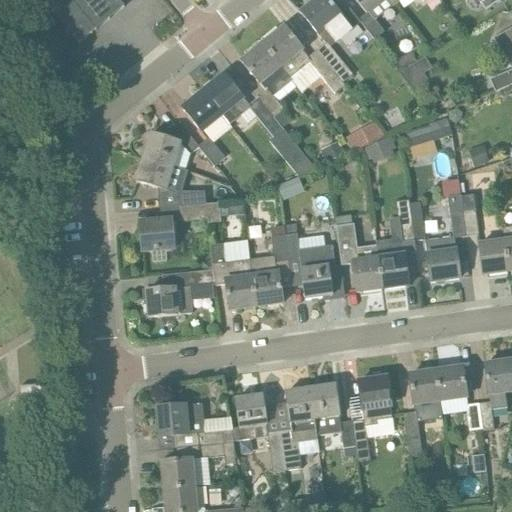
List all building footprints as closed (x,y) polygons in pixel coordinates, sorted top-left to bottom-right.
[(117,0),(42,0),(79,45),(107,22),(124,8),(117,0)] [(326,45),(317,52),(343,84),(353,76),(330,48),(360,23),(359,21),(350,10),(341,17),(327,0),(318,0),(301,14),(326,45)] [(354,0),(367,15),(359,21),(360,23),(374,41),(385,33),(369,13),(384,0),(354,0)] [(441,4),(438,0),(425,0),(423,2),(431,12),(441,4)] [(284,28),(263,45),(292,82),(302,94),(321,78),(334,95),(344,86),(342,84),(343,84),(317,52),(309,59),(284,28)] [(496,93),(511,85),(511,30),(495,41),(511,69),(511,71),(490,82),(496,93)] [(266,93),(258,100),(274,119),(284,111),(273,98),(292,82),(263,45),(241,62),(266,93)] [(396,59),(401,73),(412,66),(408,55),(396,59)] [(415,91),(429,83),(423,74),(432,69),(425,58),(412,66),(401,73),(400,74),(415,91)] [(203,93),(222,117),(230,126),(250,110),(274,140),(284,132),(274,119),(258,100),(249,107),(224,76),(203,93)] [(201,133),(222,117),(203,93),(182,110),(201,133)] [(410,149),(434,142),(452,137),(447,120),(406,132),(410,149)] [(150,136),(143,159),(184,172),(189,155),(190,156),(199,149),(198,148),(180,124),(169,132),(167,141),(150,136)] [(363,148),(368,162),(371,161),(373,165),(396,157),(395,153),(397,152),(392,138),(363,148)] [(209,139),(198,148),(199,149),(214,167),(225,159),(209,139)] [(339,143),(321,151),(327,163),(344,155),(339,143)] [(490,166),(484,146),(462,153),(469,173),(490,166)] [(160,210),(180,209),(205,206),(204,193),(181,192),(187,173),(184,172),(143,159),(136,183),(158,190),(160,210)] [(297,179),(277,188),(284,203),(304,193),(297,179)] [(461,197),(448,199),(453,239),(454,240),(466,238),(463,213),(461,197)] [(403,243),(377,247),(383,291),(409,287),(403,245),(414,243),(411,220),(409,207),(409,202),(396,204),(397,219),(399,219),(403,243)] [(206,206),(205,206),(180,209),(181,223),(207,220),(220,219),(220,218),(219,208),(219,205),(206,206)] [(409,207),(411,220),(422,219),(420,205),(409,207)] [(243,208),(227,210),(228,218),(244,216),(243,208)] [(228,218),(227,210),(220,210),(220,218),(228,218)] [(476,212),(463,213),(466,238),(479,237),(476,212)] [(335,219),(336,228),(352,226),(351,217),(335,219)] [(174,251),(172,222),(140,224),(142,254),(174,251)] [(296,226),(283,227),(285,238),(297,236),(296,226)] [(377,247),(376,247),(357,250),(354,226),(352,226),(336,228),(341,267),(353,266),(357,294),(383,291),(377,247)] [(271,229),(272,240),(285,238),(283,227),(271,229)] [(511,227),(502,229),(503,243),(505,243),(509,274),(511,273),(511,227)] [(303,286),(306,302),(332,298),(328,269),(337,268),(337,267),(333,267),(331,250),(300,254),(297,236),(285,238),(290,274),(292,287),(303,286)] [(290,274),(285,238),(272,240),(275,258),(250,261),(256,308),(283,305),(279,275),(290,274)] [(460,280),(454,240),(453,239),(425,243),(431,284),(460,280)] [(212,272),(214,284),(214,287),(226,285),(230,312),(256,308),(250,261),(247,242),(222,246),(209,247),(212,272)] [(505,243),(503,243),(479,246),(483,277),(509,274),(505,243)] [(188,286),(214,284),(212,272),(188,274),(188,286)] [(186,289),(146,293),(148,319),(188,316),(186,289)] [(505,395),(511,393),(511,362),(485,366),(490,404),(479,406),(482,431),(483,433),(494,431),(491,407),(506,405),(505,395)] [(462,369),(435,373),(440,403),(467,399),(462,369)] [(409,377),(414,406),(440,403),(435,373),(409,377)] [(352,423),(355,448),(356,457),(357,464),(370,462),(365,429),(378,427),(377,422),(392,420),(390,408),(391,408),(387,379),(358,384),(363,421),(352,423)] [(335,387),(310,390),(317,438),(341,434),(343,450),(355,448),(352,423),(340,425),(335,387)] [(279,433),(285,473),(301,470),(298,445),(317,442),(317,438),(310,390),(286,394),(291,431),(279,433)] [(233,443),(254,440),(254,428),(266,426),(262,397),(236,401),(240,430),(232,431),(232,432),(233,443)] [(198,447),(233,443),(232,432),(205,434),(202,406),(157,410),(160,439),(176,438),(177,450),(198,448),(198,447)] [(466,407),(470,432),(482,431),(479,406),(466,407)] [(416,413),(402,415),(409,461),(422,459),(416,413)] [(267,435),(272,474),(285,473),(279,433),(267,435)] [(236,465),(233,443),(198,447),(198,448),(200,461),(224,458),(224,466),(236,465)] [(355,448),(344,450),(345,459),(356,457),(355,448)] [(483,457),(475,458),(476,470),(484,469),(483,457)] [(162,464),(164,491),(194,488),(192,461),(162,464)] [(71,487),(70,484),(69,469),(59,470),(60,488),(71,487)] [(421,494),(432,497),(435,488),(423,485),(421,494)] [(196,511),(194,488),(164,491),(166,511),(196,511)] [(284,511),(288,508),(280,501),(274,508),(278,511),(284,511)] [(310,511),(310,501),(291,503),(292,511),(310,511)]
